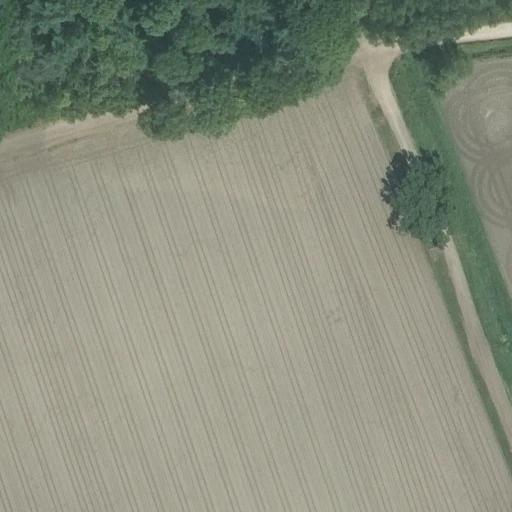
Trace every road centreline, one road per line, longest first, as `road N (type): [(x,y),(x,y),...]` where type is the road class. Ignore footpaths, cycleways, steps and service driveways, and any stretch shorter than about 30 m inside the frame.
road 1 (track): [(511,411),(365,46)]
road 2 (track): [(365,46),(0,151)]
road 3 (track): [(365,46),(511,27)]
